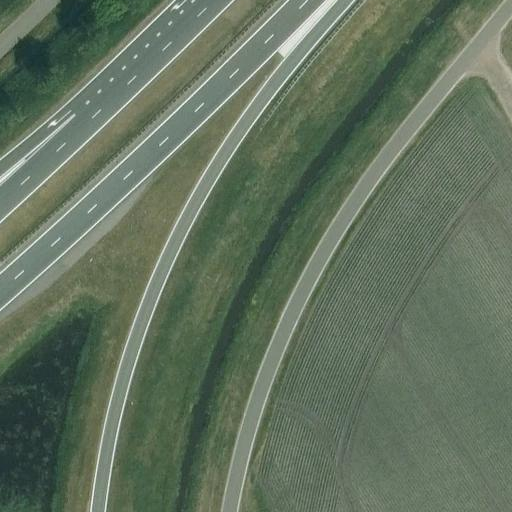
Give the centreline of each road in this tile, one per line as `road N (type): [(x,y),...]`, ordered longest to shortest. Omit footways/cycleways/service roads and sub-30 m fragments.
road 1 (unclassified): [(230,511),(266,375),(330,240),(511,6)]
road 2 (trunk): [(96,511),(112,421),(162,270),(239,132),(343,0)]
road 3 (trunk): [(0,290),(307,0)]
road 4 (trunk): [(216,0),(83,127)]
